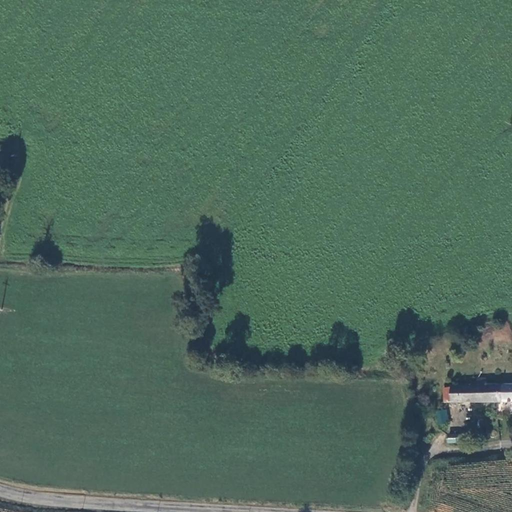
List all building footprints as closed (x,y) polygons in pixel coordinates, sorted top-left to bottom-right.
[(443,401),(486,400),(486,382),(486,375),(473,375),(473,384),(443,384),(443,401)] [(486,382),(486,400),(504,400),(504,382),(486,382)] [(436,411),(439,424),(449,421),(446,409),(436,411)] [(491,426),(490,430),(492,432),(494,434),(497,433),(499,431),(500,428),(498,425),(494,425),(491,426)] [(449,441),(457,442),(458,433),(449,433),(449,441)]
